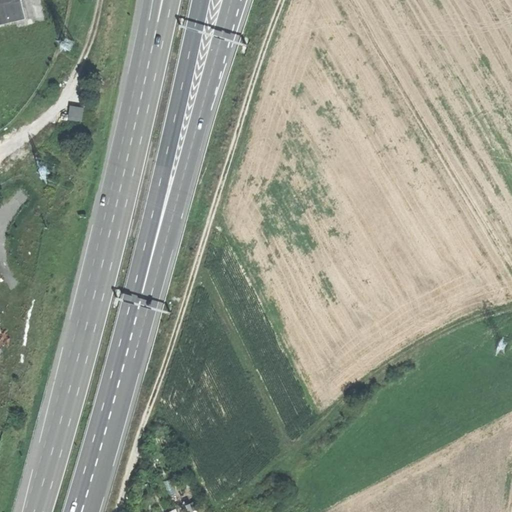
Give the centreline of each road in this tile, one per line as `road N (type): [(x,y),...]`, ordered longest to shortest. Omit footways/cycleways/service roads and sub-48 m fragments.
road 1 (track): [(282,0),(114,511)]
road 2 (trunk): [(69,511),(141,261),(200,0)]
road 3 (trunk): [(79,511),(152,293),(215,59)]
road 4 (trunk): [(171,0),(82,358)]
road 5 (trunk): [(132,93),(82,358)]
road 6 (trunk): [(82,358),(38,511)]
